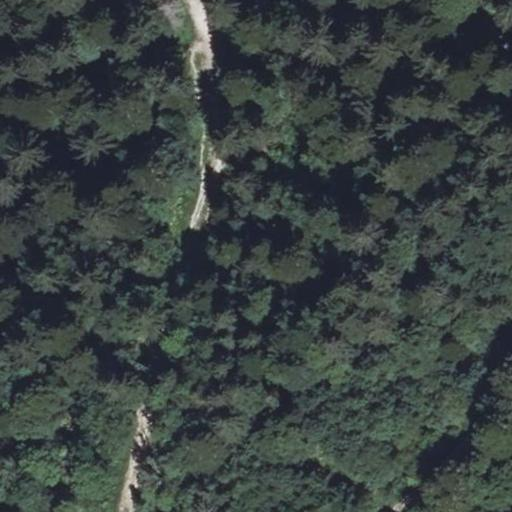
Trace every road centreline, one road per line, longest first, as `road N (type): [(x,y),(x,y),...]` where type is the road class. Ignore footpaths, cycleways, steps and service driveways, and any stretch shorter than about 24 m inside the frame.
road 1 (track): [(131,511),(140,432),(210,174),(213,107),(191,0)]
road 2 (track): [(511,372),(392,511)]
